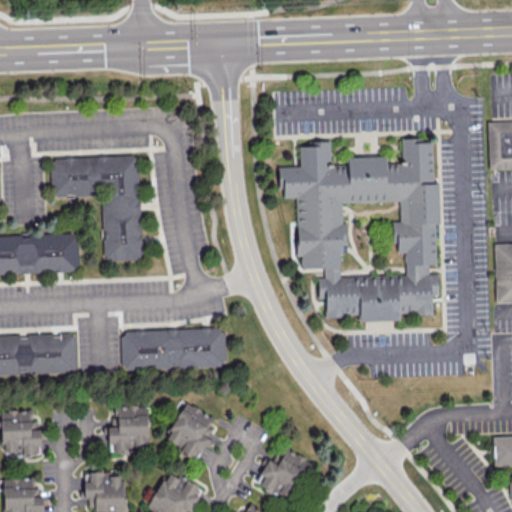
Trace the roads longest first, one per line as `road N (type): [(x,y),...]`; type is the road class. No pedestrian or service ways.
road 1 (tertiary): [(511,29),(0,49)]
road 2 (residential): [(233,187),(247,254),(285,341),(418,511)]
road 3 (residential): [(220,41),(233,187)]
